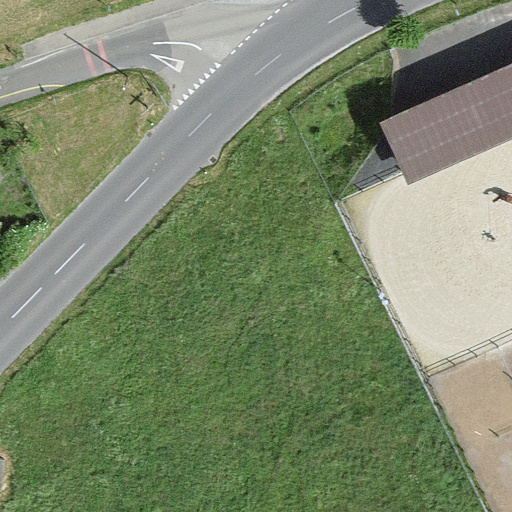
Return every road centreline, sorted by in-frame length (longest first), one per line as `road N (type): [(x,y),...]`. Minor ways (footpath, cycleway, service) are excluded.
road 1 (tertiary): [(0,328),(243,83)]
road 2 (residential): [(0,89),(152,43),(190,44),(243,83)]
road 3 (tertiary): [(243,83),(329,20),(371,0)]
